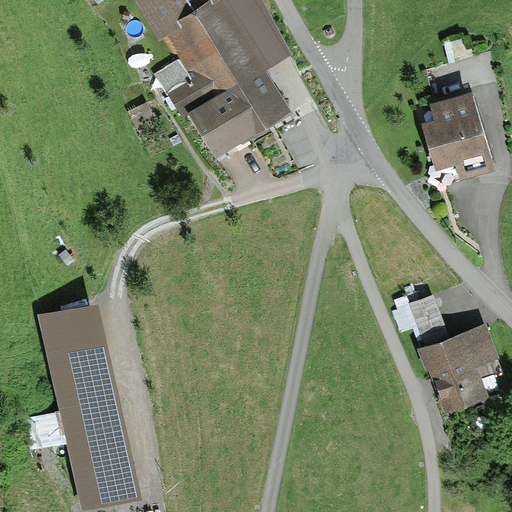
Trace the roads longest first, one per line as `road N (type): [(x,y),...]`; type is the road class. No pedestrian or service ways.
road 1 (unclassified): [(343,123),(267,511)]
road 2 (unclassified): [(343,123),(461,268),(511,314)]
road 3 (unclassified): [(343,123),(275,0)]
road 4 (residential): [(347,0),(343,123)]
